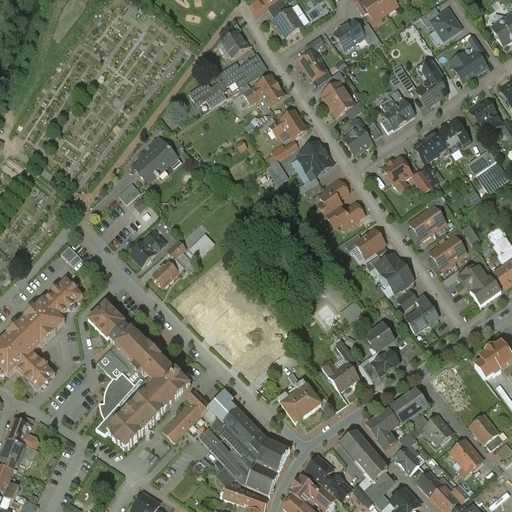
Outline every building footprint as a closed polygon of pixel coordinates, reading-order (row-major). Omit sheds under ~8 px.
[(370,0),(361,6),(365,12),(368,15),(374,24),(385,16),(374,0),(370,0)] [(374,0),(385,16),(397,8),(391,0),(374,0)] [(283,2),(268,12),(275,22),(287,14),(285,11),(287,9),(283,2)] [(275,22),(274,22),(286,40),(303,29),(296,20),(302,16),(302,14),(299,8),(296,8),(287,14),(275,22)] [(461,32),(448,13),(430,25),(444,44),(461,32)] [(505,20),(496,18),(494,28),(495,30),(491,33),(503,51),(511,44),(511,21),(511,19),(510,20),(507,22),(505,20)] [(365,42),(366,42),(361,33),(355,25),(335,38),(346,55),(365,42)] [(241,33),(237,26),(233,29),(229,35),(231,38),(237,35),(241,33)] [(378,42),(368,28),(361,33),(366,42),(365,42),(369,48),(378,42)] [(237,35),(231,38),(222,44),(232,61),(248,51),(237,35)] [(320,39),(305,49),(309,56),(313,53),(313,54),(325,46),(320,39)] [(488,60),(474,39),(468,44),(476,56),(477,56),(483,64),(488,60)] [(313,54),(313,53),(309,56),(299,63),(313,84),(327,75),(321,67),(323,64),(320,60),(317,60),(313,54)] [(464,56),(450,66),(453,71),(463,87),(487,71),(483,64),(477,56),(476,56),(468,62),(464,56)] [(236,66),(216,79),(220,85),(219,85),(220,86),(211,92),(206,85),(189,96),(197,109),(206,103),(212,111),(227,101),(223,96),(227,94),(225,90),(237,83),(241,89),(267,72),(258,58),(239,70),(236,66)] [(425,66),(415,72),(425,85),(423,87),(425,90),(429,86),(423,77),(424,70),(427,68),(425,66)] [(427,68),(424,70),(423,77),(429,86),(425,90),(417,95),(428,110),(447,97),(439,84),(440,83),(441,80),(431,66),(427,68)] [(400,69),(394,73),(397,77),(403,73),(400,69)] [(414,89),(403,73),(397,77),(396,78),(407,94),(414,89)] [(340,75),(325,85),(330,92),(340,86),(345,83),(340,75)] [(284,99),(271,78),(255,88),(263,100),(269,109),(284,99)] [(511,85),(501,94),(511,110),(511,85)] [(330,92),(322,97),(330,108),(347,97),(340,86),(330,92)] [(248,87),(239,94),(241,98),(251,91),(248,87)] [(241,98),(233,104),(240,115),(263,100),(255,88),(251,91),(241,98)] [(398,94),(390,100),(396,109),(404,104),(398,94)] [(347,97),(330,108),(337,120),(345,115),(355,108),(347,97)] [(396,109),(383,118),(394,134),(415,119),(404,104),(396,109)] [(487,104),(477,111),(476,110),(470,115),(470,116),(480,130),(481,129),(487,139),(501,129),(495,120),(497,118),(487,104)] [(355,108),(345,115),(350,122),(365,112),(360,105),(355,108)] [(294,113),(280,122),(286,132),(293,142),(307,133),(294,113)] [(272,120),(262,126),(265,131),(266,132),(269,130),(276,125),(272,120)] [(276,125),(269,130),(276,140),(286,132),(280,122),(276,125)] [(359,122),(349,128),(354,136),(362,130),(362,131),(364,129),(359,122)] [(511,126),(509,122),(503,127),(511,140),(511,126)] [(456,123),(437,136),(447,152),(448,153),(449,152),(448,151),(456,146),(460,143),(466,139),(456,123)] [(354,136),(343,143),(355,160),(373,147),(362,131),(362,130),(354,136)] [(437,136),(414,151),(425,167),(439,157),(447,152),(437,136)] [(159,139),(149,149),(152,153),(134,169),(149,185),(156,179),(158,181),(160,179),(158,177),(177,160),(159,139)] [(466,139),(460,143),(464,150),(470,145),(466,139)] [(240,154),(248,150),(243,141),(236,145),(240,154)] [(282,147),(272,154),(277,163),(296,151),(292,145),(289,147),(287,148),(287,149),(284,150),(282,147)] [(318,145),(301,157),(316,181),(334,169),(318,145)] [(456,146),(448,151),(449,152),(448,153),(447,152),(450,157),(451,158),(460,152),(456,146)] [(447,152),(439,157),(443,162),(450,157),(447,152)] [(488,153),(467,167),(475,179),(476,178),(489,197),(509,183),(497,165),(488,153)] [(400,161),(394,166),(393,164),(388,168),(383,172),(388,179),(386,180),(392,188),(393,186),(394,187),(402,182),(403,184),(411,178),(400,161)] [(288,181),(277,164),(267,171),(278,188),(288,181)] [(439,186),(427,170),(421,174),(432,190),(439,186)] [(432,190),(421,174),(413,180),(424,196),(432,190)] [(339,182),(324,192),(326,196),(320,200),(327,211),(322,214),(323,215),(338,204),(349,196),(348,196),(342,186),(341,185),(339,183),(339,182)] [(474,194),(468,198),(473,205),(479,201),(474,194)] [(131,204),(125,197),(120,201),(126,208),(131,204)] [(444,207),(438,199),(426,208),(430,213),(434,210),(436,213),(444,207)] [(142,202),(134,209),(140,216),(148,209),(142,202)] [(338,204),(323,215),(326,220),(340,210),(342,209),(338,204)] [(356,207),(343,215),(337,221),(344,232),(351,228),(354,228),(357,226),(358,223),(364,218),(357,207),(356,207)] [(340,210),(326,220),(330,225),(337,221),(343,215),(340,210)] [(430,213),(409,227),(421,244),(446,227),(436,213),(434,210),(430,213)] [(459,229),(447,238),(450,242),(454,239),(457,243),(464,237),(462,234),(459,229)] [(479,243),(469,229),(462,234),(464,237),(474,251),(479,248),(479,243)] [(507,267),(494,276),(505,292),(511,287),(511,249),(499,230),(490,236),(504,256),(501,258),(507,267)] [(160,231),(155,236),(155,235),(144,245),(155,256),(162,249),(167,255),(176,247),(174,244),(169,248),(167,245),(170,242),(160,231)] [(362,242),(355,247),(357,249),(360,254),(363,253),(368,259),(385,247),(375,233),(362,242)] [(358,237),(343,247),(349,255),(357,249),(355,247),(362,242),(358,237)] [(213,248),(204,239),(190,252),(199,261),(213,248)] [(450,242),(430,256),(442,274),(466,256),(457,243),(454,239),(450,242)] [(183,271),(174,262),(186,252),(179,244),(176,247),(167,255),(172,261),(168,264),(179,276),(183,271)] [(144,245),(131,258),(142,270),(155,257),(155,256),(144,245)] [(82,261),(69,249),(61,257),(73,270),(82,261)] [(399,264),(394,257),(383,265),(376,270),(381,277),(379,278),(379,281),(384,288),(387,289),(388,287),(395,296),(413,283),(399,263),(399,264)] [(378,259),(365,268),(370,275),(376,270),(383,265),(378,259)] [(168,264),(152,280),(163,292),(179,276),(168,264)] [(477,267),(461,279),(471,293),(487,282),(477,267)] [(471,293),(470,294),(480,309),(501,295),(490,280),(487,282),(471,293)] [(66,282),(44,303),(61,320),(69,312),(70,312),(73,312),(75,310),(75,309),(74,308),(83,299),(66,282)] [(418,304),(410,293),(397,303),(405,314),(416,305),(418,304)] [(258,304),(251,296),(246,300),(248,303),(250,302),(255,307),(258,304)] [(438,320),(424,299),(418,304),(416,305),(421,312),(430,325),(438,320)] [(20,325),(7,338),(0,344),(0,371),(8,380),(16,372),(38,394),(55,378),(34,356),(34,355),(41,348),(42,349),(43,348),(42,347),(54,335),(55,336),(56,335),(55,334),(65,325),(61,320),(44,303),(43,303),(38,308),(37,308),(25,321),(24,321),(24,322),(21,325),(21,324),(20,325)] [(355,304),(340,316),(348,327),(363,314),(355,304)] [(124,325),(106,305),(88,323),(107,341),(118,331),(124,325)] [(341,323),(326,305),(316,313),(331,331),(341,323)] [(421,312),(405,323),(415,337),(431,326),(430,325),(421,312)] [(383,327),(365,340),(377,356),(380,361),(390,354),(387,349),(395,344),(383,327)] [(153,351),(149,347),(148,348),(133,332),(132,332),(131,332),(132,332),(125,338),(118,331),(108,341),(116,348),(110,353),(110,354),(126,370),(121,376),(122,377),(132,387),(130,389),(137,396),(140,393),(144,397),(132,409),(107,435),(108,436),(111,438),(110,439),(111,441),(112,443),(113,444),(114,446),(115,447),(117,448),(118,449),(120,450),(121,450),(122,450),(126,453),(191,388),(181,379),(180,381),(177,378),(178,377),(177,376),(161,361),(162,360),(158,356),(161,354),(155,349),(153,351)] [(292,347),(287,342),(283,346),(288,351),(292,347)] [(360,367),(341,344),(335,349),(347,366),(353,372),(360,367)] [(493,349),(486,354),(487,356),(480,360),(482,364),(475,369),(486,385),(487,384),(499,376),(501,374),(499,372),(511,363),(511,362),(501,346),(494,351),(493,349)] [(126,370),(110,354),(110,353),(97,366),(116,384),(122,377),(121,376),(126,370)] [(371,367),(379,379),(379,380),(380,380),(399,367),(400,367),(399,366),(391,354),(391,353),(390,354),(380,361),(371,367)] [(347,366),(337,374),(330,364),(321,370),(329,380),(328,380),(330,382),(329,383),(332,386),(339,396),(359,381),(353,372),(347,366)] [(379,379),(371,367),(369,364),(362,369),(372,384),(379,379)] [(462,383),(452,368),(431,383),(441,397),(442,397),(450,409),(451,409),(464,399),(459,392),(457,393),(454,389),(462,383)] [(292,376),(288,379),(294,389),(299,385),(292,376)] [(116,384),(114,385),(112,389),(110,391),(109,394),(108,396),(108,398),(107,401),(107,407),(99,407),(100,411),(100,413),(101,416),(102,418),(104,424),(96,433),(105,439),(108,436),(107,435),(132,409),(129,405),(137,396),(130,389),(132,387),(122,377),(116,384)] [(303,384),(295,390),(299,396),(290,402),(286,397),(278,402),(282,408),(295,427),(305,420),(315,413),(321,408),(307,389),(307,390),(303,384)] [(511,404),(500,387),(494,391),(511,416),(511,404)] [(417,392),(390,411),(402,427),(409,423),(411,425),(420,418),(413,408),(423,402),(417,392)] [(191,405),(167,429),(162,434),(174,445),(208,411),(210,409),(195,394),(187,402),(191,405)] [(210,409),(208,411),(217,418),(230,405),(233,402),(225,394),(210,409)] [(472,398),(460,406),(465,413),(477,405),(472,398)] [(230,405),(217,418),(219,421),(224,427),(238,413),(230,405)] [(263,440),(238,413),(224,427),(254,457),(249,462),(279,477),(290,454),(267,443),(269,441),(266,438),(263,440)] [(388,413),(367,428),(384,453),(396,445),(391,438),(387,440),(386,437),(399,428),(388,413)] [(34,422),(22,417),(19,423),(32,428),(34,422)] [(420,418),(411,425),(415,431),(426,422),(422,417),(420,418)] [(499,437),(484,418),(469,429),(484,449),(486,448),(491,454),(502,444),(497,438),(499,437)] [(430,426),(424,431),(424,432),(432,442),(433,444),(433,443),(438,448),(435,450),(436,451),(452,437),(438,420),(430,426)] [(19,423),(14,421),(6,442),(21,447),(26,436),(29,437),(32,428),(19,423)] [(254,457),(224,427),(219,421),(212,428),(243,460),(238,464),(208,432),(199,440),(226,471),(237,482),(239,486),(269,500),(279,477),(249,462),(254,457)] [(426,422),(415,431),(419,436),(424,432),(424,431),(430,426),(426,422)] [(409,435),(399,442),(406,452),(410,449),(417,444),(409,435)] [(387,473),(356,436),(342,445),(369,478),(374,484),(385,474),(385,475),(387,473)] [(21,447),(6,442),(0,457),(0,462),(3,464),(1,470),(14,474),(17,476),(20,469),(19,469),(22,460),(33,464),(37,453),(21,447)] [(465,443),(449,456),(462,471),(458,474),(463,480),(483,464),(465,443)] [(406,452),(393,461),(409,478),(419,469),(413,463),(418,457),(410,449),(406,452)] [(343,485),(336,479),(334,482),(329,478),(333,473),(318,460),(306,474),(320,487),(319,487),(336,502),(341,506),(342,505),(340,504),(344,499),(349,499),(349,493),(352,495),(352,494),(343,485)] [(438,467),(433,472),(438,478),(443,473),(438,467)] [(1,470),(0,469),(0,493),(5,496),(3,499),(13,503),(19,489),(9,486),(14,474),(1,470)] [(226,471),(216,480),(227,492),(227,493),(229,494),(231,489),(240,492),(241,488),(234,486),(237,482),(226,471)] [(374,484),(364,494),(375,505),(378,509),(384,503),(380,499),(395,485),(385,475),(385,474),(374,484)] [(443,489),(430,475),(417,487),(430,501),(443,489)] [(369,478),(359,487),(359,488),(364,494),(374,484),(369,478)] [(302,479),(289,494),(304,506),(309,500),(322,511),(327,511),(332,507),(316,492),(302,479)] [(336,502),(320,487),(316,492),(332,507),(336,502)] [(364,494),(359,488),(352,494),(356,498),(356,499),(364,508),(370,502),(374,506),(375,505),(364,494)] [(240,492),(231,489),(229,494),(227,493),(223,501),(226,504),(239,508),(247,511),(250,511),(265,511),(268,503),(242,493),(240,492)] [(450,496),(443,489),(430,501),(440,511),(451,511),(458,505),(450,496)] [(469,501),(458,489),(452,494),(452,495),(450,496),(458,505),(461,503),(463,506),(469,501)] [(409,497),(405,492),(391,505),(396,511),(395,511),(417,511),(420,509),(414,502),(413,503),(408,498),(409,497)] [(283,511),(310,511),(304,506),(289,494),(293,497),(282,510),(283,511)] [(156,511),(159,508),(142,497),(133,511),(156,511)] [(214,501),(211,505),(206,502),(200,511),(214,511),(217,508),(218,509),(221,504),(214,501)] [(469,501),(463,506),(469,511),(471,511),(473,511),(476,508),(469,501)] [(37,511),(39,510),(26,503),(23,510),(25,511),(37,511)]
